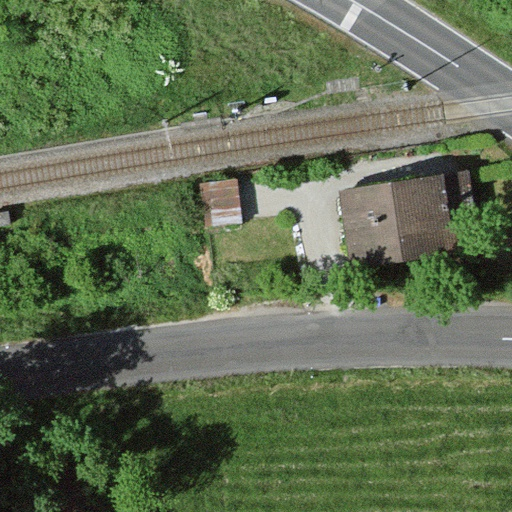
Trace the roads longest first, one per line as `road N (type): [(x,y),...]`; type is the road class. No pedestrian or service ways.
road 1 (tertiary): [(511,336),(326,340),(0,373)]
road 2 (secondary): [(349,0),(511,102)]
